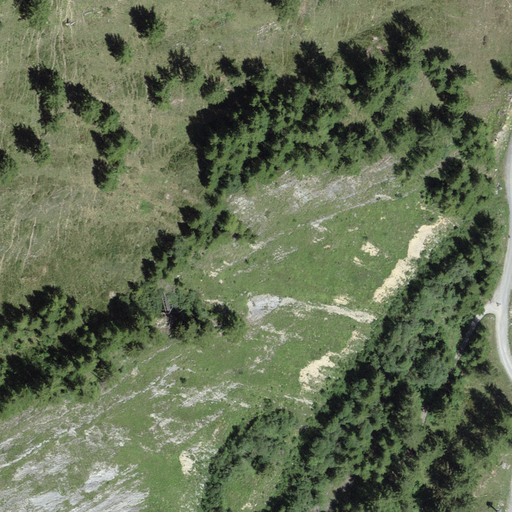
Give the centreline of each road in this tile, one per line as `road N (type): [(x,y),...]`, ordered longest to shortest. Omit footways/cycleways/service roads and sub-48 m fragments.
road 1 (track): [(379,511),(426,402),(475,316),(499,307)]
road 2 (track): [(511,249),(498,342),(511,377)]
